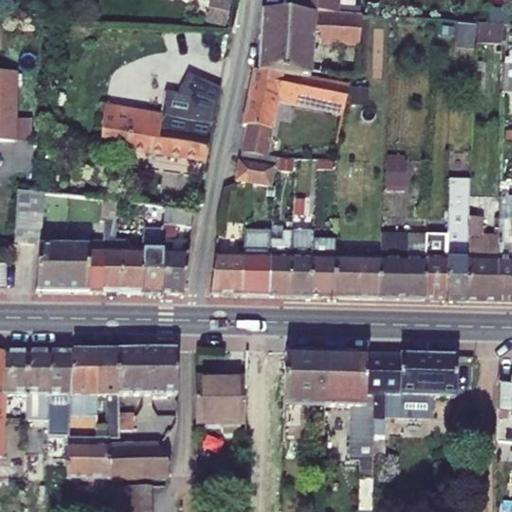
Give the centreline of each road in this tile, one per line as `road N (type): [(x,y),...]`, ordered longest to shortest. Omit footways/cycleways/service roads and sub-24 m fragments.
road 1 (residential): [(189,322),(249,0)]
road 2 (secondary): [(189,322),(511,328)]
road 3 (secondary): [(0,318),(189,322)]
road 4 (track): [(188,511),(189,322)]
